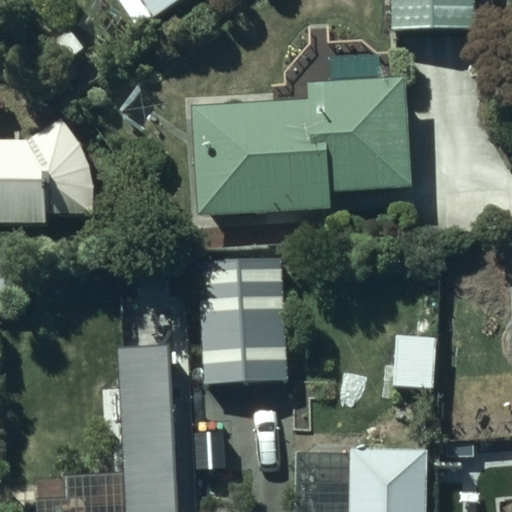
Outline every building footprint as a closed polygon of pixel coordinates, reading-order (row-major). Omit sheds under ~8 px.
[(169,0),(118,0),(134,23),(169,0)] [(471,22),(470,0),(389,0),(390,24),(471,22)] [(400,178),(396,81),(305,84),(306,102),(192,106),(195,210),(326,205),(325,180),(400,178)] [(0,213),(93,213),(91,166),(60,117),(27,141),(0,140),(0,213)] [(286,380),(277,257),(194,262),(202,385),(286,380)] [(201,511),(194,374),(123,378),(130,511),(201,511)] [(421,511),(424,449),(344,448),(344,511),(421,511)]
